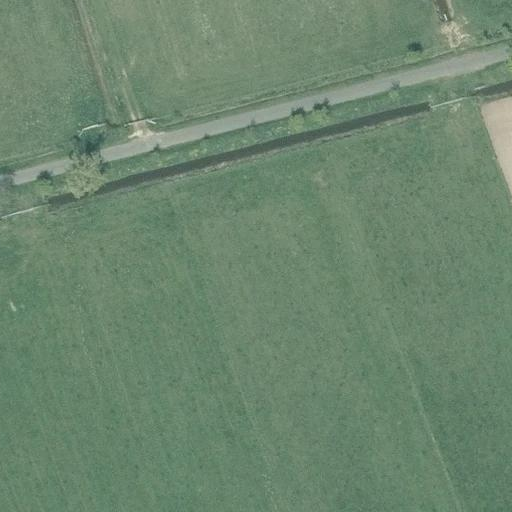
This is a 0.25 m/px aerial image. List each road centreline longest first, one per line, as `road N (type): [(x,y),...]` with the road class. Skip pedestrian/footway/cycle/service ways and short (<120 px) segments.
road 1 (unclassified): [(0,183),(511,52)]
road 2 (track): [(92,0),(147,146)]
